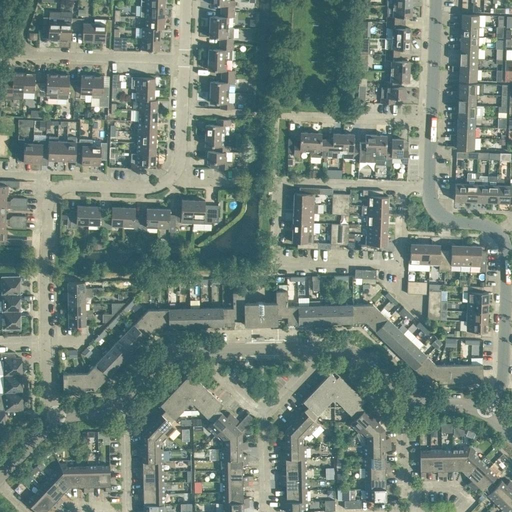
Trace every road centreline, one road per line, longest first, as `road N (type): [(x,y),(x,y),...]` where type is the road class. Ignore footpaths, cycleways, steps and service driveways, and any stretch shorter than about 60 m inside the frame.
road 1 (residential): [(397,188),(281,185),(279,247),(287,263),(383,268),(395,253)]
road 2 (residential): [(51,183),(150,191),(177,182),(183,62)]
road 3 (residential): [(183,62),(29,55),(20,43),(33,0)]
road 4 (residential): [(485,408),(501,394),(504,372),(503,245)]
road 5 (residential): [(433,119),(266,115)]
road 6 (residential): [(44,341),(51,183)]
